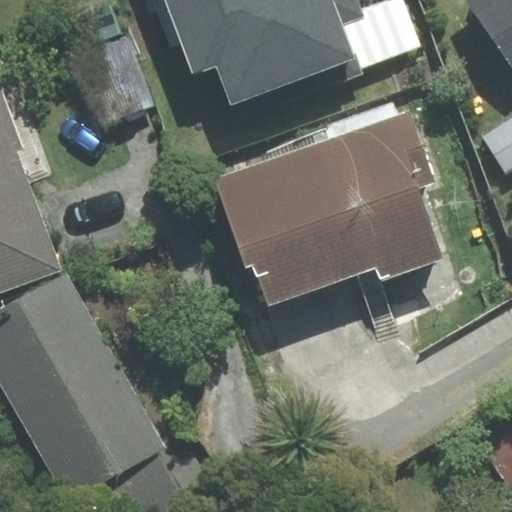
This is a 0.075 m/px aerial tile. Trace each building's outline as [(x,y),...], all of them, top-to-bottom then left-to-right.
[(511,0),(471,0),(464,5),(511,72),(511,0)] [(126,21),(70,42),(102,126),(158,105),(126,21)] [(0,96),(0,294),(64,271),(0,96)] [(329,146),(217,180),(258,314),(379,277),(382,288),(453,267),(404,105),(324,129),(329,146)] [(511,113),(480,134),(509,178),(511,176),(511,113)] [(71,275),(0,315),(0,387),(69,510),(171,452),(71,275)]
